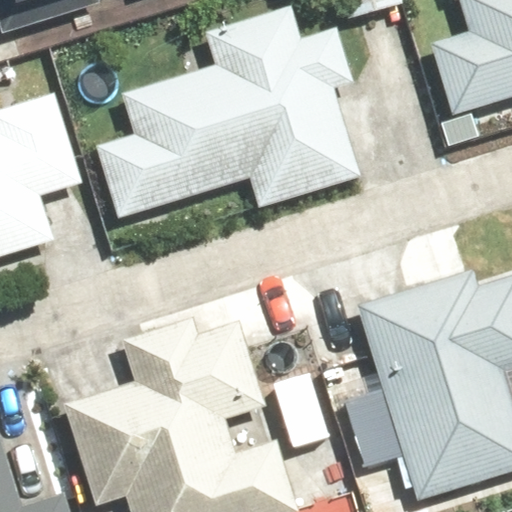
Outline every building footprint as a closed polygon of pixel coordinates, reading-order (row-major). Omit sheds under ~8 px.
[(0,0),(0,33),(109,0),(0,0)] [(76,145),(100,224),(237,182),(244,206),(348,174),(326,105),(346,99),(326,33),(298,42),(285,0),(182,32),(191,60),(93,90),(107,136),(76,145)] [(388,0),(318,0),(326,23),(390,4),(388,0)] [(511,0),(444,0),(454,29),(410,43),(435,126),(511,102),(511,0)] [(0,245),(39,233),(29,201),(69,188),(37,86),(0,97),(0,245)] [(511,274),(507,259),(342,309),(403,505),(511,471),(511,434),(494,376),(511,370),(511,274)] [(109,495),(114,511),(282,511),(217,302),(106,336),(118,377),(34,403),(66,508),(109,495)] [(0,501),(0,511),(52,511),(45,488),(0,502),(0,501)]
